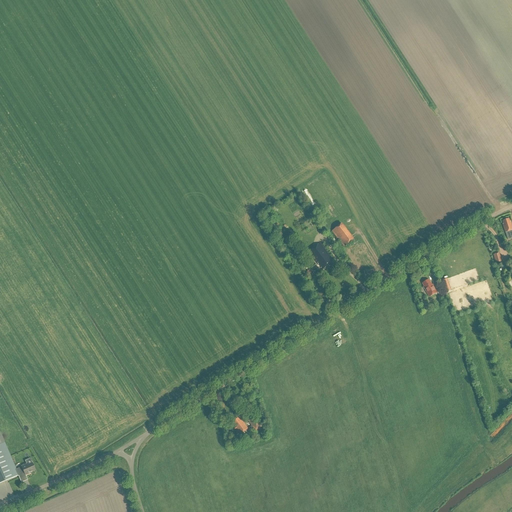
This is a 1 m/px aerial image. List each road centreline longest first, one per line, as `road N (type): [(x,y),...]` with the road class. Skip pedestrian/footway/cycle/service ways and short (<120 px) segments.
road 1 (unclassified): [(141,438),(511,207)]
road 2 (unclassified): [(0,505),(117,451)]
